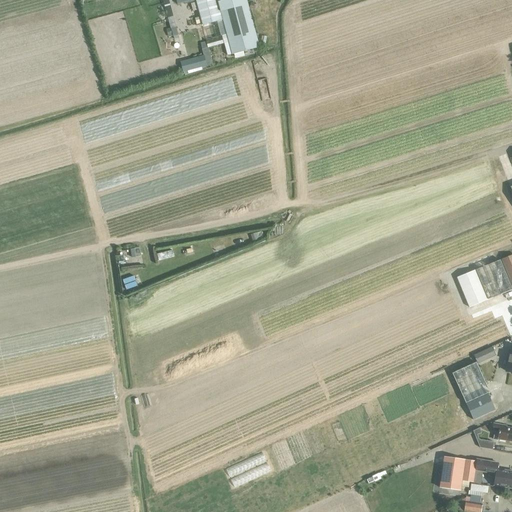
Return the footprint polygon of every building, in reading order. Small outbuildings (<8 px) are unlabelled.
[(195,0),(202,26),(223,20),(217,0),(195,0)] [(232,55),(259,48),(246,0),(217,0),(223,20),(229,42),(230,47),(232,55)] [(203,56),(192,59),(195,69),(207,66),(207,65),(204,55),(203,56)] [(266,67),(273,67),(272,60),(255,61),(256,78),(267,77),(266,67)] [(511,255),(501,260),(504,268),(511,265),(511,255)] [(469,308),(511,289),(500,260),(457,278),(469,308)] [(126,289),(138,285),(135,276),(123,279),(126,289)] [(476,354),(480,363),(497,355),(493,346),(476,354)] [(465,404),(487,393),(490,392),(476,363),(452,374),(465,404)] [(495,410),(487,393),(465,404),(473,420),(495,410)] [(497,439),(500,440),(499,441),(505,442),(505,440),(511,441),(511,428),(506,428),(506,426),(493,424),(492,431),(499,432),(497,439)] [(492,450),(493,442),(476,439),(480,448),(492,450)] [(476,462),(444,457),(439,488),(460,491),(462,481),(473,483),(475,471),(477,460),(476,460),(476,462)] [(477,460),(475,471),(495,474),(494,486),(511,489),(511,484),(511,471),(497,469),(498,463),(484,461),(477,460)] [(380,477),(379,474),(378,474),(372,477),(367,480),(369,484),(374,481),(374,482),(381,479),(380,477)] [(464,511),(466,502),(466,501),(479,504),(481,492),(489,494),(490,488),(472,485),(470,497),(466,497),(466,498),(460,501),(460,502),(458,511),(464,511)] [(464,511),(481,511),(482,504),(479,504),(466,501),(466,502),(464,511)]
